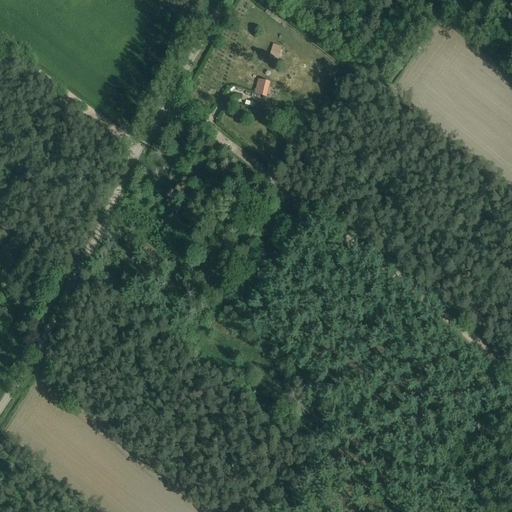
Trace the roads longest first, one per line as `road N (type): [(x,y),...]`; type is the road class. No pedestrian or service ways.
road 1 (residential): [(0,407),(226,0)]
road 2 (track): [(167,103),(511,370)]
road 3 (track): [(312,376),(107,215)]
road 4 (track): [(141,146),(0,36)]
